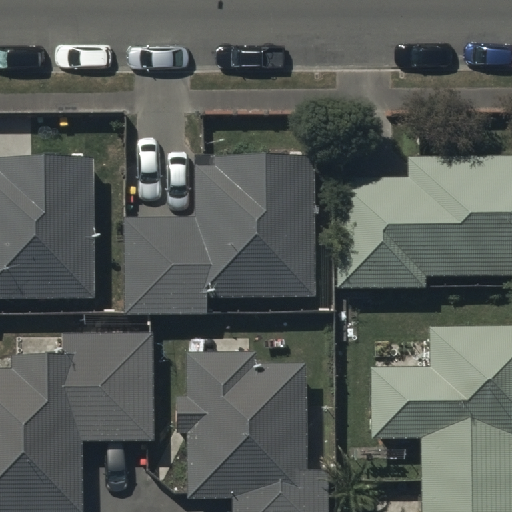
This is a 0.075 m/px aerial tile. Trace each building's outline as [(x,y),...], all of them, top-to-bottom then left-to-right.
[(0,300),(95,300),(94,146),(0,146),(0,300)] [(402,177),(333,178),(334,286),(423,285),(423,275),(511,273),(511,154),(402,155),(402,177)] [(310,155),(195,157),(196,215),(121,216),(123,315),(205,313),(205,295),(313,293),(310,155)] [(511,511),(511,323),(426,325),(427,366),(366,367),(367,439),(418,439),(419,511),(511,511)] [(70,374),(0,373),(0,511),(83,511),(83,437),(147,437),(146,337),(69,337),(70,374)] [(247,349),(181,350),(183,502),(228,501),(228,511),(325,511),(325,469),(304,470),(302,363),(247,363),(247,349)]
